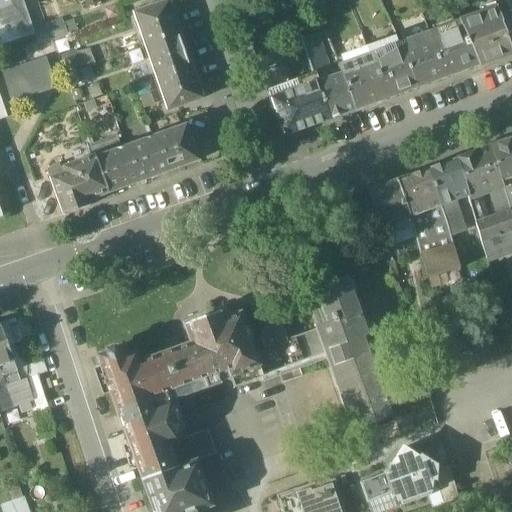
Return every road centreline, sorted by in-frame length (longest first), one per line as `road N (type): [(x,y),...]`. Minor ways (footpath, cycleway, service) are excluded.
road 1 (tertiary): [(268,184),(0,285)]
road 2 (tertiary): [(511,97),(268,184)]
road 3 (residential): [(201,0),(268,184)]
